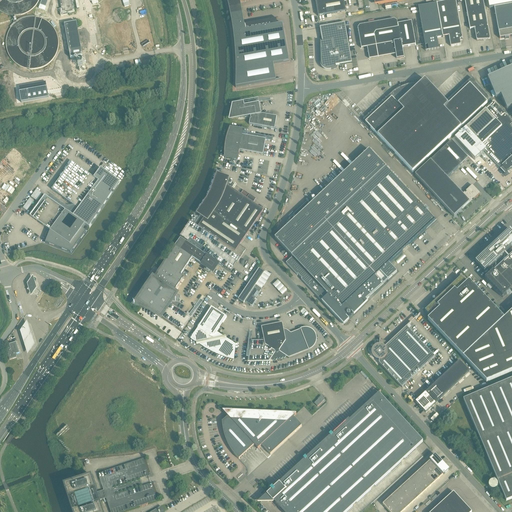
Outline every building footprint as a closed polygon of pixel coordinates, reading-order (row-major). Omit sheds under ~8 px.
[(59,0),(61,9),(59,10),(61,16),(67,15),(67,13),(74,12),(72,0),(59,0)] [(226,0),(229,11),(232,10),(232,11),(234,11),(234,10),(241,8),(240,3),(258,0),(226,0)] [(343,0),(331,0),(316,3),(318,16),(346,11),(343,0)] [(437,3),(443,38),(443,37),(449,36),(450,47),(461,45),(460,40),(462,40),(462,41),(463,41),(455,0),(437,4),(437,3)] [(487,27),(488,26),(482,0),(464,0),(470,30),(475,29),(475,30),(474,30),(476,40),(477,40),(477,41),(477,42),(490,41),(490,40),(489,39),(490,39),(488,27),(487,28),(487,27)] [(511,0),(487,0),(489,9),(494,8),(500,39),(511,36),(511,0)] [(443,38),(437,3),(437,4),(418,7),(425,49),(426,49),(426,48),(428,48),(428,51),(439,49),(437,38),(443,37),(443,38)] [(233,33),(234,39),(235,55),(236,72),(235,88),(276,81),(273,65),(289,62),(282,24),(277,25),(276,20),(278,20),(278,19),(244,25),(243,20),(236,21),(236,20),(233,20),(234,22),(231,22),(232,28),(233,33)] [(396,59),(404,57),(402,48),(416,45),(411,22),(397,24),(397,22),(394,20),(359,26),(358,29),(361,49),(367,48),(369,59),(369,58),(395,54),(396,59)] [(75,29),(78,28),(76,23),(64,25),(70,58),(82,56),(80,44),(78,44),(75,29)] [(345,24),(320,28),(322,43),(321,43),(321,41),(320,41),(321,63),(321,64),(321,65),(321,66),(322,66),(322,67),(322,68),(323,68),(323,69),(324,69),(325,70),(326,70),(327,70),(329,71),(329,70),(330,70),(331,70),(336,68),(335,66),(352,63),(345,24)] [(511,68),(488,79),(496,98),(501,96),(507,110),(511,108),(511,68)] [(369,120),(365,123),(370,128),(412,173),(491,99),(471,78),(467,82),(464,84),(465,85),(464,86),(463,85),(461,88),(460,89),(460,88),(457,91),(458,91),(457,92),(456,92),(454,94),(454,95),(453,95),(450,97),(451,98),(450,99),(449,98),(447,101),(446,103),(432,88),(431,81),(426,82),(425,80),(422,83),(411,85),(407,85),(403,87),(400,88),(397,90),(395,91),(393,93),(391,94),(387,98),(387,97),(384,100),(385,100),(384,101),(383,101),(381,103),(381,104),(380,104),(377,106),(378,107),(377,108),(376,107),(374,110),(373,111),(373,110),(370,113),(371,113),(370,114),(369,114),(367,116),(367,117),(366,117),(369,120)] [(46,82),(18,87),(21,103),(49,98),(46,82)] [(244,106),(243,102),(232,104),(229,121),(241,118),(251,117),(249,125),(274,129),(277,117),(261,114),(259,103),(244,106)] [(511,121),(494,102),(454,139),(475,161),(484,152),(499,169),(501,167),(503,168),(500,170),(500,169),(500,170),(505,175),(505,174),(504,174),(506,172),(511,168),(511,127),(510,126),(511,124),(511,121)] [(240,153),(238,153),(239,151),(263,155),(266,140),(241,136),(242,131),(231,129),(229,133),(227,138),(226,143),(225,148),(225,154),(225,159),(237,161),(238,155),(239,156),(240,153)] [(451,142),(415,176),(454,218),(462,210),(462,211),(472,201),(473,200),(480,194),(472,186),(465,192),(466,193),(465,194),(464,193),(462,195),(447,179),(468,159),(451,142)] [(351,315),(351,314),(350,313),(351,312),(354,315),(368,302),(366,299),(397,272),(389,263),(435,220),(369,150),(334,183),(332,181),(325,187),(327,189),(275,239),(292,258),(286,264),(297,276),(298,275),(302,279),(301,280),(344,325),(349,320),(346,317),(347,316),(348,316),(349,317),(349,316),(350,316),(351,315)] [(69,213),(68,213),(85,226),(89,229),(120,183),(101,169),(94,178),(72,162),(52,190),(78,209),(73,216),(69,213)] [(240,195),(227,186),(230,178),(216,173),(211,188),(210,192),(208,197),(205,200),(196,214),(204,219),(198,227),(218,241),(217,243),(216,243),(217,241),(190,222),(180,237),(231,272),(237,263),(238,261),(246,250),(239,246),(263,211),(253,204),(256,199),(243,191),(240,195)] [(85,226),(68,213),(45,196),(30,216),(50,231),(45,243),(71,253),(86,232),(82,229),(85,226)] [(475,263),(484,272),(504,254),(504,257),(503,259),(505,260),(485,279),(502,298),(511,290),(511,291),(511,253),(506,259),(506,256),(507,254),(505,252),(511,246),(511,232),(510,230),(475,263)] [(207,269),(209,271),(209,270),(213,272),(218,265),(221,267),(221,266),(180,238),(153,278),(153,277),(136,302),(160,318),(170,303),(171,301),(174,301),(175,298),(172,298),(174,292),(183,278),(180,275),(180,274),(181,274),(192,258),(207,269)] [(265,272),(259,269),(238,300),(243,304),(245,302),(252,307),(256,301),(254,300),(261,290),(261,289),(256,286),(258,282),(261,278),(265,272)] [(467,285),(461,278),(425,312),(431,319),(430,320),(429,319),(428,320),(486,383),(511,371),(511,311),(504,319),(469,281),(468,283),(469,284),(467,285)] [(229,358),(233,359),(235,345),(226,339),(223,340),(222,337),(216,333),(227,317),(211,307),(191,339),(196,342),(196,346),(200,345),(206,348),(211,351),(217,354),(223,356),(229,358)] [(27,321),(20,331),(28,354),(35,344),(27,321)] [(372,352),(371,353),(372,353),(372,354),(372,355),(372,356),(373,357),(374,358),(375,359),(376,360),(377,360),(378,360),(379,360),(379,363),(400,386),(402,388),(403,388),(414,401),(431,385),(419,372),(434,357),(408,329),(407,327),(412,323),(411,322),(404,329),(400,333),(397,335),(391,341),(388,344),(385,347),(384,347),(384,346),(383,346),(382,345),(381,345),(380,345),(380,344),(379,344),(379,345),(378,345),(377,345),(376,345),(375,346),(374,347),(373,347),(373,348),(373,349),(372,349),(372,350),(372,351),(372,352)] [(309,330),(307,330),(305,330),(303,330),(301,330),(291,334),(283,329),(282,323),(261,327),(264,341),(265,345),(274,351),(277,354),(279,351),(286,356),(289,357),(309,349),(311,348),(312,347),(313,346),(314,344),(315,342),(315,340),(315,338),(315,336),(314,334),(312,333),(311,331),(309,330)] [(265,345),(264,341),(251,341),(249,362),(268,361),(270,359),(273,361),(274,360),(276,361),(277,359),(279,360),(280,358),(281,360),(283,358),(284,359),(286,356),(279,351),(277,354),(274,351),(265,345)] [(9,345),(10,348),(6,350),(9,360),(16,358),(15,355),(20,353),(16,342),(9,345)] [(419,406),(418,407),(421,410),(422,409),(426,413),(469,372),(459,361),(415,402),(419,406)] [(511,379),(463,400),(498,483),(499,485),(506,501),(511,498),(511,379)] [(273,503),(274,502),(283,511),(346,511),(423,442),(379,394),(349,420),(348,419),(332,435),(331,433),(329,436),(330,437),(306,458),(305,457),(303,459),(304,460),(273,489),(272,487),(270,490),(271,491),(257,503),(273,503)] [(223,431),(224,434),(225,437),(226,440),(228,444),(230,448),(233,452),(235,456),(239,460),(254,446),(258,449),(262,446),(270,455),(302,426),(293,417),(296,414),(233,411),(233,412),(222,422),(222,425),(223,428),(223,431)] [(430,461),(437,468),(442,463),(435,455),(429,461),(430,461)] [(430,461),(426,465),(432,472),(437,468),(430,461)] [(442,463),(437,468),(443,475),(443,476),(449,471),(442,463)] [(426,465),(421,469),(428,476),(432,472),(426,465)] [(437,468),(432,472),(439,479),(443,475),(437,468)] [(421,469),(417,473),(424,480),(428,476),(421,469)] [(432,472),(428,476),(434,483),(439,479),(432,472)] [(417,473),(413,477),(419,484),(424,480),(417,473)] [(63,485),(71,511),(103,511),(91,476),(63,485)] [(428,476),(424,480),(430,487),(434,483),(428,476)] [(413,477),(409,481),(415,488),(419,484),(413,477)] [(424,480),(419,484),(426,491),(430,487),(424,480)] [(409,481),(404,485),(411,492),(415,488),(409,481)] [(499,485),(498,483),(497,483),(496,482),(495,481),(494,481),(493,481),(492,481),(491,481),(490,482),(489,483),(489,484),(488,485),(489,486),(489,487),(489,488),(490,489),(491,489),(492,490),(493,490),(494,490),(495,489),(496,489),(496,488),(497,488),(497,487),(498,486),(498,485),(499,485)] [(419,484),(415,488),(421,495),(426,491),(419,484)] [(404,485),(400,489),(406,496),(411,492),(404,485)] [(415,488),(411,492),(417,499),(421,495),(415,488)] [(400,489),(396,493),(402,500),(406,496),(400,489)] [(411,492),(406,496),(413,503),(417,499),(411,492)] [(396,493),(391,497),(398,504),(402,500),(396,493)] [(432,511),(471,511),(453,493),(432,511)] [(406,496),(402,500),(408,507),(413,503),(406,496)] [(391,497),(387,501),(393,508),(398,504),(391,497)] [(402,500),(398,504),(404,511),(408,507),(402,500)] [(387,501),(383,505),(389,511),(393,508),(387,501)]
